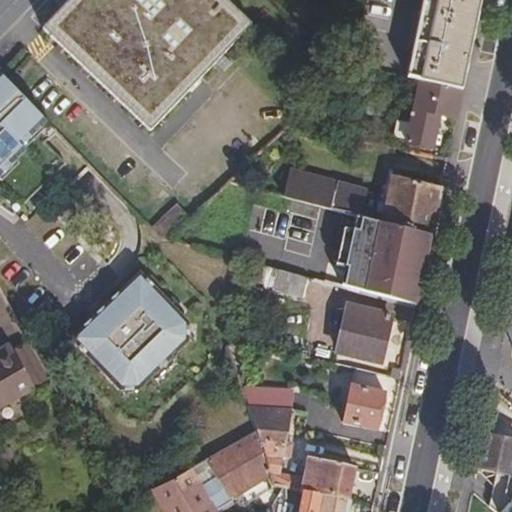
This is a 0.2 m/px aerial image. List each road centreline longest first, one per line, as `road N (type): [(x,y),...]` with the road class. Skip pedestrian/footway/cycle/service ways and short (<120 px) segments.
road 1 (residential): [(453,356),(504,119)]
road 2 (residential): [(420,511),(453,356)]
